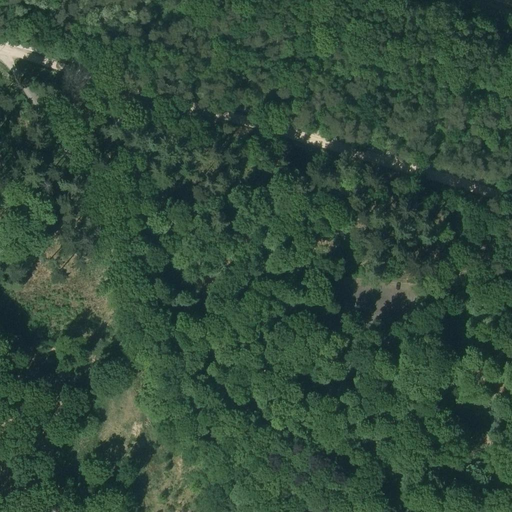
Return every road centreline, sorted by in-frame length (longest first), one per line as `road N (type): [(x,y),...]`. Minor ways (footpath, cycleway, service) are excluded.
road 1 (residential): [(363,511),(191,392),(159,359),(96,204),(6,50)]
road 2 (track): [(511,201),(6,50),(4,43)]
road 3 (track): [(404,511),(437,236)]
road 4 (track): [(394,0),(511,35)]
